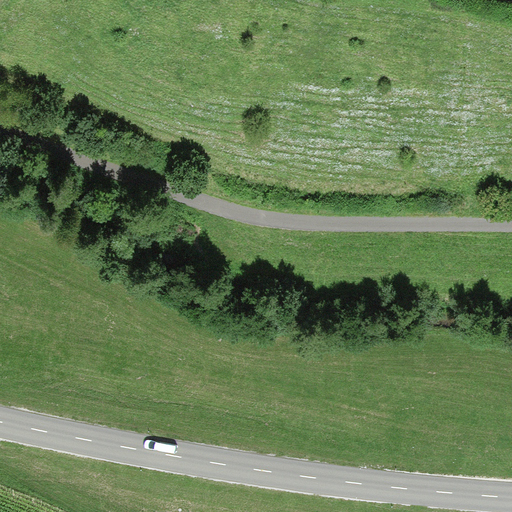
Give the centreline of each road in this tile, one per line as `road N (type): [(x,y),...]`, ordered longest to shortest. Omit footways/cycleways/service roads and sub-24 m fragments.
road 1 (track): [(0,134),(255,218),(511,223)]
road 2 (secondary): [(511,498),(256,470),(0,421)]
